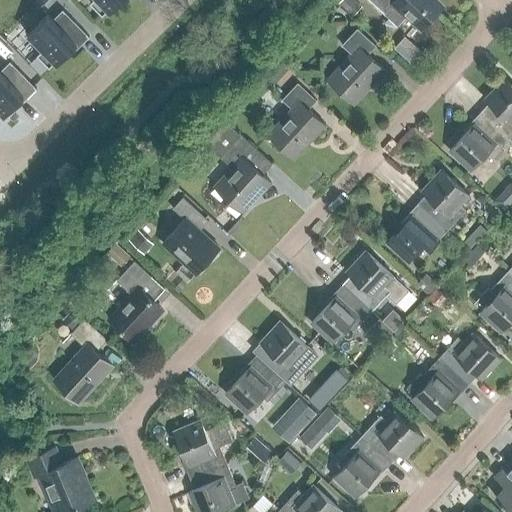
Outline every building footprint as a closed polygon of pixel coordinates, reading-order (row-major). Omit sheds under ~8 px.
[(92,0),(89,3),(101,16),(107,10),(109,12),(120,2),(122,4),(123,3),(121,1),(121,0),(92,0)] [(340,0),(338,3),(352,16),(361,7),(353,0),(340,0)] [(368,0),(372,4),(384,14),(397,26),(406,15),(421,28),(441,7),(433,0),(368,0)] [(25,31),(24,31),(42,50),(36,55),(48,68),(54,62),(56,64),(67,54),(69,56),(70,55),(68,53),(86,36),(88,38),(89,37),(62,10),(61,11),(63,13),(54,22),(46,15),(27,33),(25,31)] [(327,80),(352,103),(383,70),(367,55),(375,46),(356,28),(341,45),(351,54),(327,80)] [(0,115),(1,114),(4,116),(14,106),(16,108),(17,107),(15,105),(33,87),(35,89),(36,89),(9,61),(8,62),(11,64),(1,74),(0,72),(0,115)] [(272,75),(284,86),(297,73),(286,61),(272,75)] [(488,103),(480,112),(509,139),(511,135),(511,86),(503,78),(484,99),(488,103)] [(268,135),(292,158),(324,125),(307,110),(316,101),(297,83),(281,100),(291,110),(268,135)] [(509,139),(480,112),(471,122),(474,124),(449,151),(469,170),(485,153),(491,159),(509,139)] [(258,152),(225,121),(205,143),(231,167),(213,186),(242,213),(270,183),(249,162),(258,152)] [(425,194),(417,204),(446,230),(464,211),(459,205),(467,195),(440,170),(421,190),(425,194)] [(504,211),(511,201),(511,195),(505,189),(493,201),(504,211)] [(162,243),(195,274),(218,249),(199,231),(208,221),(182,198),(172,209),(183,219),(162,243)] [(446,230),(417,204),(408,213),(411,216),(386,243),(406,262),(422,245),(428,250),(446,230)] [(511,222),(511,221),(511,207),(510,206),(503,215),(511,222)] [(144,254),(153,244),(137,229),(127,239),(144,254)] [(469,249),(479,238),(473,232),(463,243),(469,249)] [(106,253),(121,267),(130,257),(115,244),(106,253)] [(350,275),(342,284),(371,311),(385,295),(395,305),(408,291),(365,251),(346,271),(350,275)] [(108,319),(133,342),(162,310),(140,290),(151,277),(133,261),(116,281),(130,294),(108,319)] [(511,275),(507,271),(490,290),(488,288),(474,303),(482,310),(480,313),(500,332),(511,319),(511,275)] [(416,285),(427,295),(437,285),(426,275),(416,285)] [(371,311),(342,284),(333,294),(335,296),(311,323),(331,342),(347,325),(352,331),(371,311)] [(426,297),(438,307),(446,298),(434,288),(426,297)] [(397,329),(407,317),(396,308),(386,319),(397,329)] [(72,330),(80,320),(70,312),(62,321),(72,330)] [(83,347),(53,379),(78,402),(111,366),(95,351),(106,339),(83,319),(69,334),(83,347)] [(297,376),(316,356),(279,321),(260,342),(264,346),(256,355),(285,382),(293,373),(297,376)] [(457,337),(439,357),(468,384),(476,375),(481,379),(500,358),(472,333),(463,343),(457,337)] [(285,382),(256,355),(247,364),(250,367),(225,394),(245,413),(261,396),(267,401),(285,382)] [(411,399),(432,418),(456,391),(459,394),(468,384),(439,357),(421,376),(419,374),(405,389),(414,396),(411,399)] [(336,371),(309,400),(319,410),(347,381),(336,371)] [(298,431),(315,414),(300,400),(284,418),(298,431)] [(315,420),(328,433),(340,420),(327,407),(315,420)] [(380,416),(361,435),(390,462),(399,453),(403,457),(422,437),(395,411),(386,421),(380,416)] [(184,466),(189,478),(226,463),(219,447),(232,441),(224,423),(204,431),(199,420),(173,431),(187,465),(184,466)] [(390,462),(361,435),(343,455),(349,461),(334,477),(354,496),(379,469),(382,472),(390,462)] [(39,476),(54,511),(65,511),(89,502),(78,475),(83,472),(77,457),(62,464),(55,447),(26,460),(34,478),(39,476)] [(265,447),(256,457),(263,463),(272,453),(265,447)] [(277,462),(290,474),(299,464),(286,452),(277,462)] [(226,463),(189,478),(194,490),(188,492),(196,511),(212,511),(249,497),(242,482),(235,485),(226,463)] [(511,511),(511,465),(508,463),(500,472),(510,481),(495,498),(509,511),(511,511)] [(297,490),(279,510),(281,511),(338,511),(340,511),(312,485),(303,495),(297,490)] [(259,511),(263,511),(272,504),(262,495),(252,505),(259,511)]
